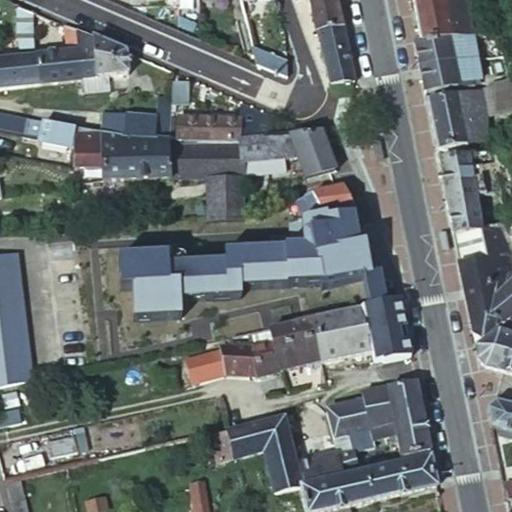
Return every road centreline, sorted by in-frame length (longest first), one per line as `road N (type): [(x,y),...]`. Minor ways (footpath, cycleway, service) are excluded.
road 1 (tertiary): [(447,375),(372,0)]
road 2 (unclassified): [(47,0),(317,116)]
road 3 (unknown): [(0,449),(238,398)]
road 4 (tertiary): [(475,511),(447,375)]
